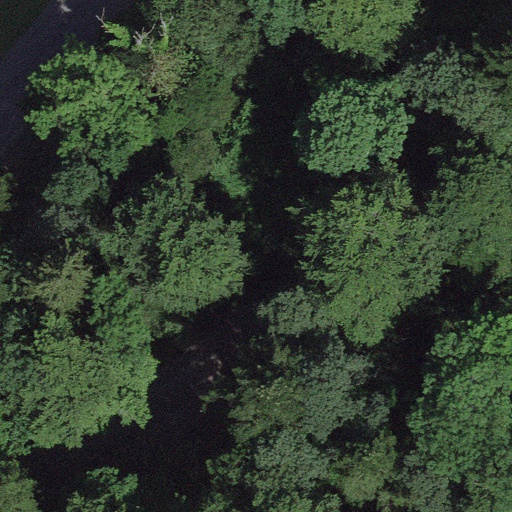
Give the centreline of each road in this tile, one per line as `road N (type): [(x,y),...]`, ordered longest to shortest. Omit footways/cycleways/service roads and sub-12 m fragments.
road 1 (track): [(511,173),(190,354),(0,473)]
road 2 (track): [(190,354),(132,511)]
road 3 (unclassified): [(95,0),(0,99)]
